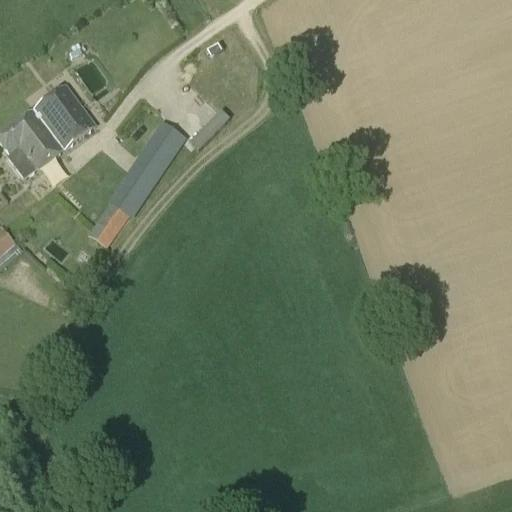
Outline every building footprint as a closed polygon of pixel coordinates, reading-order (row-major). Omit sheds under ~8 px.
[(34,114),(66,155),(95,132),(65,92),(34,114)] [(24,185),(66,155),(34,114),(0,139),(0,146),(9,158),(6,161),(24,185)] [(106,252),(165,165),(183,139),(166,127),(148,154),(89,240),(106,252)] [(0,260),(15,248),(3,234),(0,236),(0,260)] [(0,274),(22,255),(15,248),(0,260),(0,274)]
